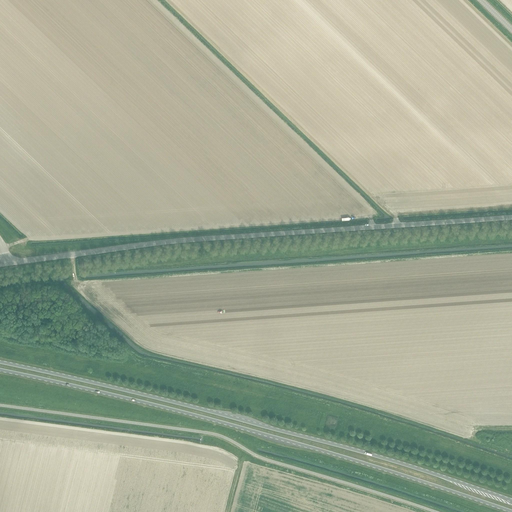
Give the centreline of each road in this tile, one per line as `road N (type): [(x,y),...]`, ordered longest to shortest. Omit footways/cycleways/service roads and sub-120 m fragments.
road 1 (primary): [(0,370),(237,426),(511,511)]
road 2 (primary): [(511,500),(349,448),(0,362)]
road 3 (unclassified): [(7,263),(143,244),(511,216)]
